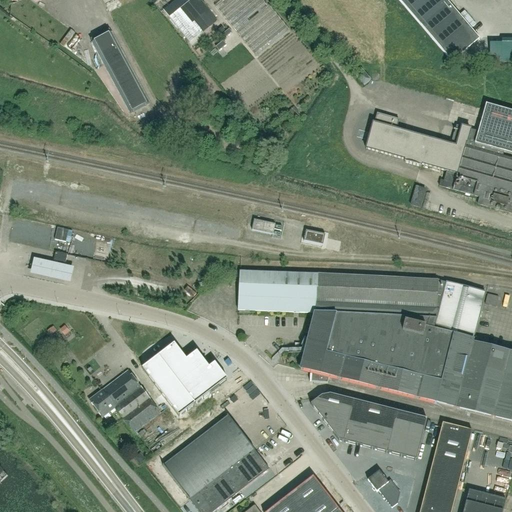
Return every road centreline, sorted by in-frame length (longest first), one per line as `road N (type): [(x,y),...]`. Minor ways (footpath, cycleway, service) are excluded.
road 1 (unclassified): [(364,511),(265,381),(221,344),(162,319),(0,288)]
road 2 (secondary): [(134,511),(0,352)]
road 3 (unknown): [(88,0),(152,107)]
